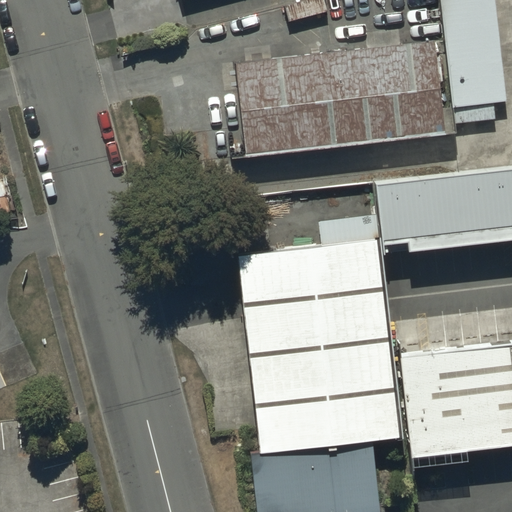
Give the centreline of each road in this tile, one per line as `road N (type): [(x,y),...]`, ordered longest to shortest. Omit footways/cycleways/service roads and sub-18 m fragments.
road 1 (unclassified): [(170,511),(39,0)]
road 2 (unknown): [(85,176),(511,141)]
